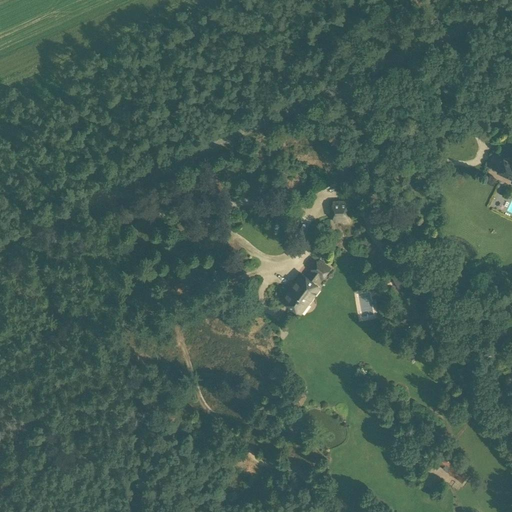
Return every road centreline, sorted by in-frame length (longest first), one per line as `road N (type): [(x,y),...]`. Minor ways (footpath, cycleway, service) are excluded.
road 1 (unclassified): [(0,244),(511,6)]
road 2 (track): [(198,0),(0,88)]
